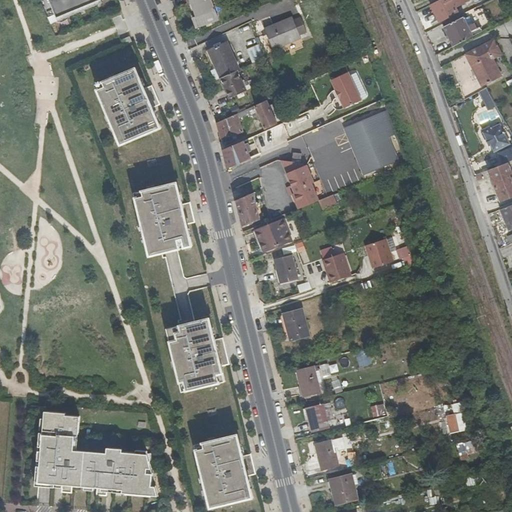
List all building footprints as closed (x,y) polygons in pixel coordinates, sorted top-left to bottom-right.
[(49,11),(55,10),(56,13),(58,18),(100,0),(45,0),(46,0),(49,11)] [(104,2),(102,0),(100,0),(58,18),(60,21),(104,2)] [(217,21),(210,0),(187,0),(197,28),(217,21)] [(441,12),(445,21),(458,14),(455,9),(469,1),(468,0),(440,0),(431,5),(436,14),(441,12)] [(266,29),(276,48),(303,36),(294,16),(266,29)] [(454,46),(483,31),(480,26),(476,28),(474,23),(469,26),(464,17),(443,27),(454,46)] [(470,51),(446,64),(465,100),(479,93),(483,90),(482,87),(501,77),(492,58),(500,53),(493,40),(470,51)] [(229,43),(212,52),(224,78),(239,71),(241,70),(229,43)] [(251,54),(255,64),(268,58),(265,53),(264,49),(251,54)] [(117,136),(121,134),(125,143),(161,128),(152,108),(160,105),(155,92),(152,86),(144,89),(136,69),(104,82),(106,87),(98,90),(109,115),(112,122),(117,136)] [(234,98),(248,91),(239,71),(224,78),(234,98)] [(349,72),(332,80),(336,89),(339,97),(336,98),(335,100),(334,101),(333,103),(333,105),(334,106),(335,108),(337,109),(339,110),(341,110),(362,100),(349,72)] [(483,90),(479,93),(489,112),(495,108),(491,101),(494,99),(488,88),(483,90)] [(266,129),(278,123),(269,99),(222,120),(218,122),(219,128),(222,140),(232,135),(234,136),(243,131),(239,116),(249,112),(251,115),(254,114),(256,117),(260,115),(266,129)] [(399,162),(379,115),(345,129),(365,176),(399,162)] [(492,129),(491,126),(482,131),(490,146),(492,145),(495,152),(510,144),(500,124),(492,129)] [(252,158),(244,141),(225,150),(226,158),(229,169),(252,158)] [(506,163),(511,160),(511,147),(502,151),(506,163)] [(297,163),(305,164),(307,155),(299,154),(297,163)] [(297,163),(284,161),(297,192),(294,193),(300,208),(320,200),(313,182),(315,181),(308,165),(305,164),(297,163)] [(500,201),(511,196),(511,177),(506,163),(488,170),(500,201)] [(177,183),(143,191),(144,196),(136,198),(143,225),(144,232),(148,246),(152,245),(154,254),(192,246),(187,224),(195,222),(193,212),(191,202),(182,205),(177,183)] [(239,211),(243,226),(262,219),(256,192),(237,201),(239,211)] [(335,194),(320,200),(323,209),(338,203),(335,194)] [(510,230),(511,228),(511,205),(502,210),(510,230)] [(293,240),(285,219),(257,230),(266,251),(293,240)] [(387,238),(367,246),(375,268),(396,260),(387,238)] [(409,246),(398,249),(402,266),(414,263),(409,246)] [(354,277),(345,254),(325,261),(333,285),(354,277)] [(298,278),(293,256),(276,260),(282,283),(298,278)] [(300,292),(311,289),(309,281),(298,284),(300,292)] [(310,337),(304,311),(285,316),(291,341),(310,337)] [(215,340),(209,319),(175,327),(177,332),(169,334),(175,360),(177,367),(181,382),(185,381),(187,390),(225,381),(221,366),(230,364),(226,352),(226,351),(223,338),(215,340)] [(378,362),(374,348),(356,354),(360,367),(378,362)] [(321,393),(315,367),(298,371),(304,397),(321,393)] [(343,386),(340,378),(331,381),(334,390),(343,386)] [(371,406),(373,417),(387,414),(385,403),(371,406)] [(330,427),(324,404),(308,408),(313,431),(330,427)] [(151,467),(148,454),(136,453),(123,452),(123,449),(108,447),(107,453),(107,456),(93,455),(93,452),(77,450),(74,450),(75,439),(76,434),(78,434),(80,417),(65,415),(66,413),(45,411),(44,419),(43,433),(40,433),(36,486),(45,487),(55,487),(55,485),(59,485),(63,485),(63,488),(62,492),(72,493),(73,486),(98,488),(97,495),(107,496),(107,492),(107,489),(110,489),(114,489),(113,492),(158,496),(156,484),(151,484),(152,472),(147,472),(147,466),(151,467)] [(459,430),(455,413),(447,415),(451,432),(459,430)] [(237,435),(203,443),(205,448),(197,450),(203,476),(205,484),(209,498),(213,497),(215,506),(253,497),(248,476),(256,474),(254,465),(253,464),(251,454),(242,456),(237,435)] [(352,459),(347,436),(336,438),(341,462),(352,459)] [(339,466),(333,440),(317,444),(323,469),(339,466)] [(469,459),(464,443),(458,444),(463,461),(469,459)] [(359,499),(353,474),(331,480),(337,504),(359,499)]
